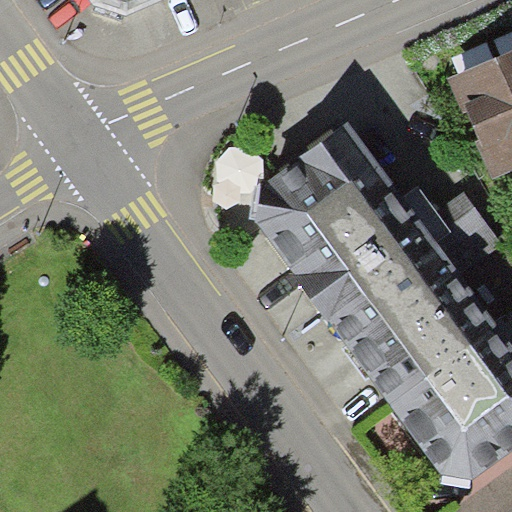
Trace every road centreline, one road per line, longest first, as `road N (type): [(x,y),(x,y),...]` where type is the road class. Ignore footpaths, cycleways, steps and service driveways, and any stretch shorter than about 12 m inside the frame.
road 1 (tertiary): [(85,141),(357,511)]
road 2 (residential): [(85,141),(144,104),(395,0)]
road 3 (tertiary): [(0,27),(85,141)]
